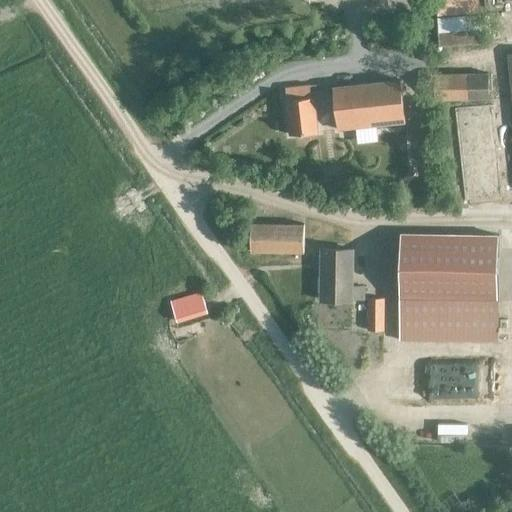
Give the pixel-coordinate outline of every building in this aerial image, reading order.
[(436,0),(438,13),(479,10),(478,0),(436,0)] [(480,15),(437,17),(439,45),(482,42),(480,15)] [(488,100),(488,72),(435,72),(435,100),(488,100)] [(338,128),(405,120),(400,77),(333,85),(338,128)] [(291,133),(318,131),(314,93),(312,93),(311,82),(287,84),(288,96),(287,96),(291,133)] [(304,249),(305,222),(251,221),(251,248),(304,249)] [(400,233),(400,297),(399,340),(497,341),(497,298),(498,234),(400,233)] [(363,297),(363,282),(351,282),(352,247),(321,247),(320,299),(351,299),(351,297),(363,297)] [(177,318),(209,310),(204,290),(172,298),(177,318)] [(368,330),(383,330),(383,297),(368,297),(368,330)]
